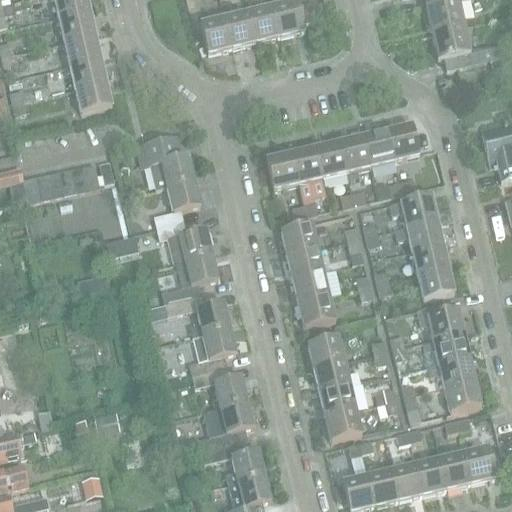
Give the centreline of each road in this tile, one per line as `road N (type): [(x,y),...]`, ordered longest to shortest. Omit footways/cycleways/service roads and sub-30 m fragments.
road 1 (residential): [(309,511),(218,126)]
road 2 (residential): [(511,385),(449,128),(433,104),(371,65)]
road 3 (residential): [(0,169),(218,126)]
road 4 (unclassified): [(211,104),(371,65)]
road 5 (residential): [(211,104),(145,55),(123,0)]
